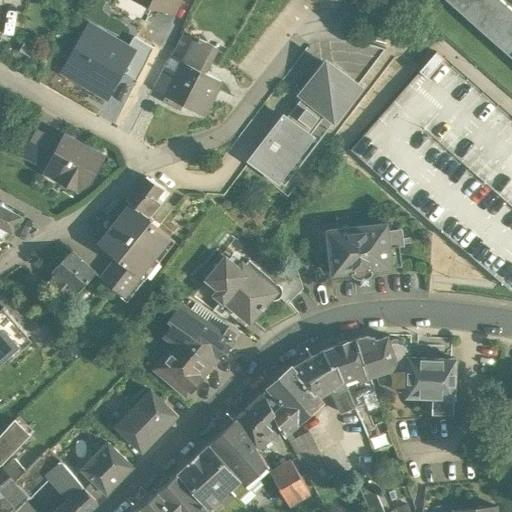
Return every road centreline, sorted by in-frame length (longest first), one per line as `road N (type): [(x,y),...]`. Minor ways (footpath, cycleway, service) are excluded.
road 1 (residential): [(111,511),(278,350),(316,327),(425,311),(511,321)]
road 2 (residential): [(141,167),(222,135),(328,0)]
road 3 (residential): [(141,167),(0,273)]
road 4 (residential): [(0,75),(127,138),(141,167)]
